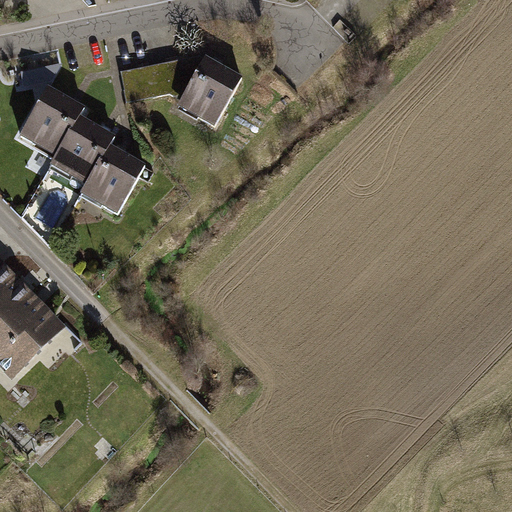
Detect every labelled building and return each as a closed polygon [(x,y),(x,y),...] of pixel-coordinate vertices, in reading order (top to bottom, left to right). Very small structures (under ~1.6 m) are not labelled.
[(212,61),(122,72),(126,106),(173,100),(175,116),(217,134),(244,98),(207,78),(212,61)] [(85,113),(45,90),(15,141),(55,164),(80,122),(85,113)] [(115,142),(80,122),(50,172),(85,192),(110,151),(115,142)] [(110,151),(85,192),(79,202),(114,223),(145,171),(110,151)] [(69,333),(0,265),(0,370),(16,386),(69,333)]
